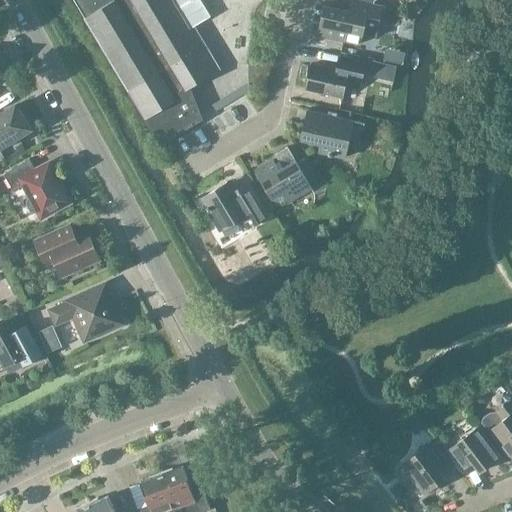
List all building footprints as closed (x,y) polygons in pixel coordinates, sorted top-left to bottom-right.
[(72,0),(159,146),(158,147),(158,148),(201,122),(201,121),(200,122),(183,93),(218,72),(195,30),(194,29),(210,19),(198,0),(171,0),(170,0),(172,3),(171,4),(168,0),(72,0)] [(326,8),(319,36),(361,45),(363,36),(376,39),(383,8),(373,6),(374,2),(370,0),(352,0),(349,13),(326,8)] [(362,85),(366,64),(341,58),(338,72),(313,66),(307,91),(343,99),(347,81),(362,85)] [(0,148),(30,129),(26,123),(29,122),(22,110),(19,112),(15,106),(0,115),(0,148)] [(361,143),(366,125),(309,111),(302,141),(321,146),(320,153),(345,159),(350,140),(361,143)] [(271,162),(255,172),(272,200),(273,200),(277,206),(286,201),(288,204),(313,189),(308,182),(316,177),(305,159),(297,164),(288,148),(276,155),(280,163),(274,167),(271,162)] [(23,186),(30,198),(28,199),(26,205),(30,213),(36,214),(38,213),(41,218),(70,203),(49,163),(31,173),(25,162),(3,175),(13,192),(23,186)] [(249,229),(270,216),(250,184),(231,195),(225,186),(202,200),(220,231),(243,217),(249,229)] [(62,277),(99,260),(86,233),(75,238),(69,225),(35,240),(46,265),(54,261),(62,277)] [(123,324),(105,284),(66,301),(67,303),(49,310),(56,324),(73,317),(84,341),(123,324)] [(30,362),(42,356),(30,334),(20,340),(9,319),(0,323),(0,362),(3,369),(27,356),(30,362)] [(511,400),(495,414),(490,414),(484,418),(482,421),(511,460),(511,459),(511,400)] [(480,472),(500,457),(478,428),(448,450),(463,470),(472,462),(480,472)] [(437,469),(446,462),(431,442),(402,465),(424,494),(444,479),(437,469)] [(160,473),(174,510),(185,506),(187,511),(206,511),(211,510),(202,487),(191,491),(182,468),(173,471),(172,469),(160,473)] [(137,511),(174,511),(174,510),(160,473),(149,477),(150,480),(140,483),(149,506),(137,511)] [(98,498),(86,504),(90,511),(114,511),(108,497),(99,501),(98,498)]
